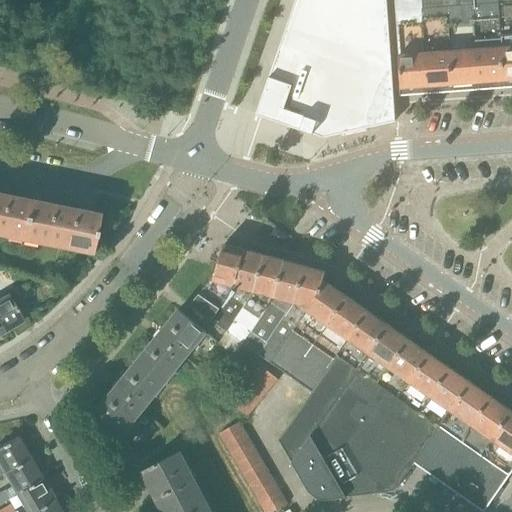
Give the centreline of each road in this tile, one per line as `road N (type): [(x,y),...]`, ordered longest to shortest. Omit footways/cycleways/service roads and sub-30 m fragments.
road 1 (unclassified): [(511,332),(350,213),(339,176)]
road 2 (unclassified): [(172,215),(91,315),(28,376)]
road 3 (unclassified): [(339,176),(387,156),(511,145)]
road 4 (residential): [(195,163),(248,0)]
road 5 (residential): [(28,376),(102,511)]
road 6 (unclassified): [(195,163),(293,188),(339,176)]
road 7 (unclassified): [(0,114),(141,149)]
